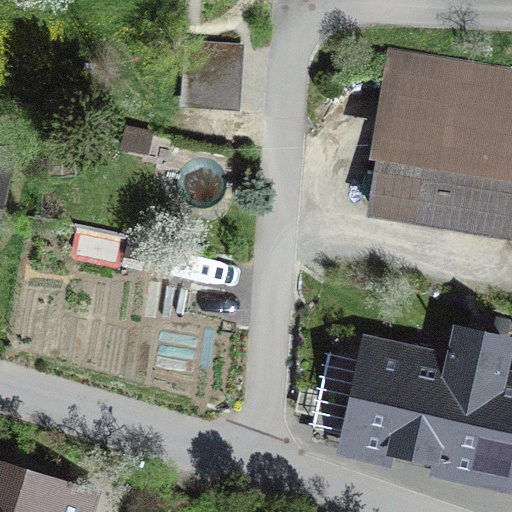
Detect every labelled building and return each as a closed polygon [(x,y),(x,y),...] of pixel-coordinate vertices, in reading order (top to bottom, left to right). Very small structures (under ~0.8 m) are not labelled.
[(241,49),(183,47),(180,105),(238,107),(241,49)] [(511,74),(396,55),(373,195),(417,202),(415,214),(511,229),(511,74)] [(0,200),(11,144),(0,141),(0,200)] [(460,334),(454,359),(372,341),(351,436),(508,471),(511,452),(511,373),(500,371),(506,344),(460,334)] [(0,511),(79,511),(85,495),(0,468),(0,511)]
